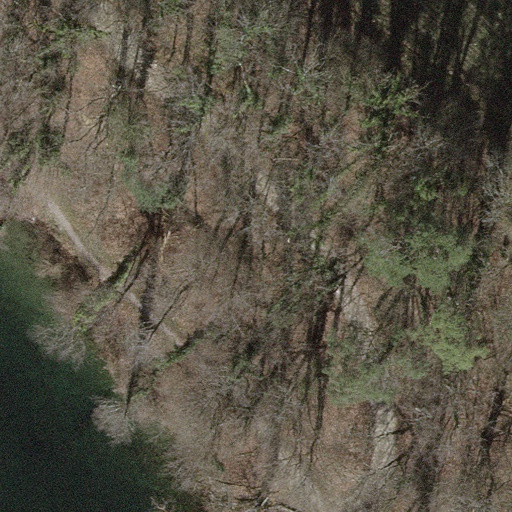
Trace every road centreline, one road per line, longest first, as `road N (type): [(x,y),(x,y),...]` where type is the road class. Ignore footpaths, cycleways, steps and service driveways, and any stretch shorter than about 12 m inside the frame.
road 1 (track): [(379,511),(390,432),(342,271),(254,169),(108,31),(97,0)]
road 2 (track): [(306,0),(511,150)]
